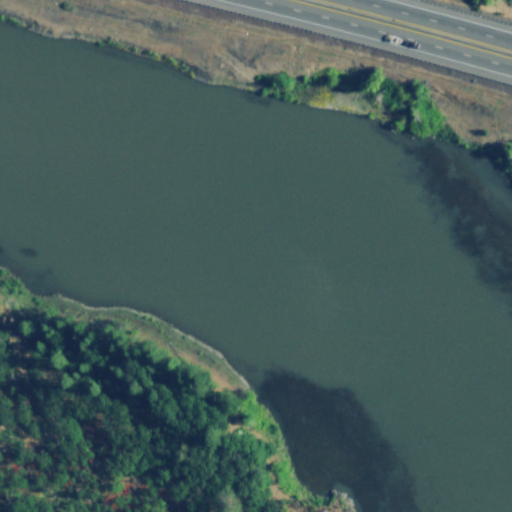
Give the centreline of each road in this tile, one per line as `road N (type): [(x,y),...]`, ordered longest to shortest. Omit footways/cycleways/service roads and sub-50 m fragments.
road 1 (motorway): [(257,0),(511,67)]
road 2 (motorway): [(511,44),(351,0)]
